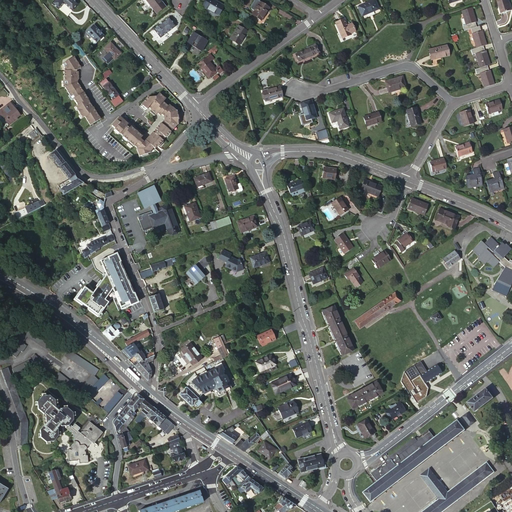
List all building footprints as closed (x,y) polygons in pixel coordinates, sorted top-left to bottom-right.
[(70,7),(74,4),(70,0),(52,0),(50,3),(55,8),(61,3),(68,10),(70,7)] [(164,8),(159,0),(148,0),(151,5),(150,5),(155,14),(164,8)] [(210,0),(208,0),(203,8),(218,17),(224,8),(210,0)] [(511,4),(510,0),(500,0),(502,4),(504,12),(511,9),(511,4)] [(260,3),(252,16),(261,22),(269,9),(260,3)] [(376,5),(360,10),(362,20),(379,15),(376,5)] [(456,16),(460,30),(463,29),(473,26),(471,21),(473,20),(469,7),(459,10),(460,15),(456,16)] [(170,18),(155,30),(162,38),(176,26),(170,18)] [(341,42),(349,39),(349,37),(354,35),(351,27),(346,28),(344,23),(336,25),(341,42)] [(104,36),(93,25),(85,32),(96,43),(104,36)] [(473,47),(480,45),(484,44),(479,29),(478,29),(477,25),(473,26),(463,29),(464,34),(469,32),(473,47)] [(246,33),(238,27),(230,40),(238,45),(246,33)] [(194,32),(191,36),(188,42),(192,45),(202,51),(208,41),(194,32)] [(121,54),(110,43),(103,49),(114,60),(121,54)] [(438,56),(446,54),(445,51),(444,47),(443,44),(424,49),(427,59),(438,56)] [(473,52),(477,67),(484,65),(487,64),(483,49),(482,49),(480,45),(473,47),(467,49),(468,54),(473,52)] [(311,53),(297,58),(298,61),(299,64),(310,61),(310,62),(316,60),(315,58),(321,56),(319,51),(318,51),(317,50),(310,52),(311,53)] [(82,65),(75,54),(64,61),(66,64),(68,64),(68,68),(66,68),(66,84),(74,97),(75,96),(79,102),(77,104),(84,115),(86,113),(92,122),(102,116),(94,104),(89,97),(89,96),(87,93),(78,79),(81,75),(79,74),(80,74),(79,69),(76,69),(82,65)] [(219,71),(222,69),(223,68),(220,65),(217,69),(211,62),(212,61),(212,60),(214,58),(212,55),(200,65),(203,69),(204,68),(209,73),(208,74),(211,78),(219,71)] [(212,61),(211,62),(217,69),(220,65),(214,58),(212,60),(212,61)] [(477,67),(472,68),(474,74),(478,73),(482,86),(491,83),(487,70),(486,70),(484,65),(477,67)] [(403,76),(385,82),(387,88),(389,93),(401,89),(407,87),(403,76)] [(103,87),(109,83),(105,78),(100,83),(103,87)] [(103,87),(117,106),(123,101),(110,85),(109,83),(103,87)] [(282,96),(279,87),(266,91),(262,92),(264,99),(265,102),(282,97),(282,96)] [(166,99),(159,94),(156,97),(149,94),(142,101),(148,106),(150,104),(152,106),(152,107),(157,112),(158,110),(161,113),(163,111),(165,113),(165,118),(163,121),(162,120),(157,126),(157,127),(155,129),(154,129),(147,138),(143,134),(144,134),(132,124),(131,124),(129,122),(129,121),(121,114),(113,123),(116,125),(115,126),(121,131),(121,130),(124,132),(124,133),(135,143),(136,143),(138,145),(138,146),(138,154),(150,153),(150,152),(153,148),(155,149),(157,146),(158,147),(163,141),(162,140),(165,138),(170,132),(171,132),(178,124),(178,119),(177,112),(169,105),(168,106),(163,102),(166,99)] [(497,98),(482,103),(485,112),(500,107),(497,98)] [(0,110),(0,115),(2,118),(13,109),(9,103),(0,110)] [(311,103),(302,106),(307,122),(317,119),(312,103),(311,103)] [(413,106),(404,109),(405,114),(409,125),(418,122),(417,118),(413,106)] [(468,108),(458,111),(462,125),(472,122),(468,108)] [(2,118),(8,125),(19,116),(13,109),(2,118)] [(344,109),(330,113),(332,120),(333,123),(339,121),(340,123),(338,124),(340,130),(348,128),(350,127),(346,116),(344,109)] [(369,126),(381,122),(378,113),(362,118),(365,127),(369,126)] [(511,129),(510,125),(501,128),(506,142),(511,139),(511,129)] [(326,129),(316,132),(318,139),(328,135),(326,129)] [(38,137),(33,131),(28,135),(32,141),(38,137)] [(467,143),(452,147),(455,157),(470,152),(467,143)] [(62,159),(55,150),(49,155),(68,180),(74,175),(74,174),(69,168),(62,159)] [(511,154),(505,156),(506,162),(502,163),(505,172),(511,170),(511,154)] [(444,168),(441,157),(426,161),(429,172),(444,168)] [(336,180),(337,168),(324,166),(323,179),(336,180)] [(479,178),(477,171),(475,166),(469,167),(471,173),(463,175),(467,187),(472,185),(471,184),(480,181),(479,178)] [(497,171),(496,170),(489,172),(491,177),(483,179),(487,191),(492,190),(491,188),(501,185),(501,184),(500,180),(497,171)] [(208,174),(194,179),(196,188),(211,183),(208,174)] [(71,183),(76,180),(74,175),(68,180),(71,183)] [(233,177),(224,180),(228,193),(236,190),(237,190),(236,185),(233,177)] [(77,187),(84,183),(77,179),(76,180),(71,183),(59,190),(62,195),(72,189),(77,187)] [(292,193),(305,188),(301,179),(288,184),(292,193)] [(377,199),(381,188),(364,182),(360,194),(366,196),(367,195),(377,199)] [(141,194),(138,196),(142,206),(146,208),(150,206),(151,206),(154,204),(160,201),(154,188),(150,190),(141,194)] [(105,194),(97,190),(95,194),(105,199),(105,194)] [(31,212),(45,205),(42,199),(24,208),(25,208),(25,210),(27,214),(31,212)] [(104,208),(105,203),(97,199),(95,201),(99,210),(104,208)] [(347,211),(339,199),(330,205),(338,217),(347,211)] [(423,217),(427,207),(411,201),(407,211),(423,217)] [(194,204),(184,207),(187,214),(188,214),(191,222),(200,219),(194,204)] [(173,218),(176,217),(174,213),(172,214),(169,206),(159,209),(160,211),(157,213),(157,214),(154,215),(154,214),(153,214),(152,214),(151,212),(143,215),(142,215),(142,216),(141,216),(141,217),(141,218),(141,219),(142,220),(139,221),(138,221),(142,232),(152,229),(153,230),(152,227),(164,223),(167,230),(168,234),(172,233),(178,231),(173,218)] [(25,208),(14,213),(17,219),(20,218),(27,214),(25,210),(25,208)] [(106,225),(109,224),(108,223),(106,217),(103,211),(96,214),(102,227),(106,225)] [(453,231),(458,219),(440,211),(435,222),(446,226),(446,227),(453,231)] [(253,216),(237,222),(240,233),(246,231),(246,230),(256,226),(253,216)] [(314,230),(310,221),(297,227),(301,236),(314,230)] [(113,234),(106,237),(106,238),(109,243),(115,240),(115,239),(113,234)] [(352,247),(342,234),(333,240),(343,254),(352,247)] [(410,243),(406,236),(395,242),(396,244),(393,246),(398,255),(401,253),(400,250),(410,243)] [(104,245),(102,240),(101,239),(86,246),(87,249),(81,252),(82,254),(82,255),(82,256),(83,257),(85,258),(96,250),(98,249),(98,250),(100,249),(99,248),(104,245)] [(498,249),(489,242),(483,249),(480,247),(472,256),(479,262),(477,264),(484,270),(487,267),(494,272),(499,267),(506,272),(497,287),(511,294),(511,291),(511,267),(508,266),(504,262),(510,254),(503,249),(500,247),(498,249)] [(222,250),(218,259),(225,262),(226,261),(227,262),(228,263),(226,264),(225,267),(236,272),(243,270),(242,268),(246,267),(243,260),(240,261),(239,259),(237,260),(230,257),(231,254),(222,250)] [(459,261),(453,252),(442,260),(447,268),(459,261)] [(103,274),(104,278),(99,284),(98,283),(96,286),(97,287),(93,293),(84,287),(80,293),(79,292),(74,299),(82,305),(83,304),(88,308),(87,309),(98,317),(108,302),(107,301),(109,299),(106,297),(113,289),(121,310),(138,302),(134,293),(132,294),(130,289),(132,288),(123,267),(121,267),(119,263),(121,262),(117,253),(100,260),(106,273),(103,274)] [(388,262),(381,253),(369,261),(375,270),(388,262)] [(265,254),(249,259),(253,269),(261,266),(260,265),(268,263),(265,254)] [(210,267),(206,256),(197,267),(188,277),(195,282),(194,283),(196,284),(199,286),(205,278),(203,275),(210,267)] [(164,262),(163,262),(165,268),(170,267),(171,266),(169,260),(164,262)] [(165,268),(163,262),(150,266),(151,270),(152,273),(165,269),(165,268)] [(314,281),(315,284),(323,280),(323,281),(328,279),(323,268),(309,274),(312,282),(314,281)] [(362,283),(353,269),(344,275),(347,280),(349,279),(355,287),(362,283)] [(139,274),(141,280),(148,278),(146,272),(139,274)] [(149,286),(145,288),(146,291),(149,298),(157,295),(156,290),(151,292),(151,290),(150,290),(149,286)] [(109,299),(107,301),(108,302),(110,300),(113,298),(118,311),(121,310),(113,289),(106,297),(109,299)] [(365,313),(353,322),(359,330),(364,326),(371,321),(387,310),(388,310),(394,306),(400,301),(394,293),(381,302),(365,313)] [(158,295),(157,295),(149,298),(148,298),(154,313),(155,313),(163,310),(158,295)] [(334,307),(323,311),(326,320),(340,351),(341,355),(352,351),(334,307)] [(440,320),(436,314),(430,318),(431,319),(434,324),(440,320)] [(107,331),(103,334),(110,341),(110,342),(120,333),(118,331),(117,331),(115,332),(110,327),(107,331)] [(271,330),(258,337),(262,346),(276,340),(271,330)] [(135,342),(148,335),(149,335),(147,331),(136,336),(133,337),(128,340),(124,343),(126,347),(128,346),(132,344),(134,343),(135,342)] [(31,333),(28,338),(27,339),(49,354),(54,348),(31,333)] [(18,341),(18,343),(10,355),(16,359),(20,352),(22,354),(27,347),(23,345),(27,339),(28,338),(21,334),(17,341),(18,341)] [(225,349),(223,345),(222,342),(220,338),(213,341),(220,356),(221,359),(228,356),(225,349)] [(127,359),(128,360),(133,356),(134,355),(138,352),(132,344),(128,346),(126,347),(120,352),(121,352),(124,356),(127,359)] [(201,358),(190,344),(181,351),(192,365),(201,358)] [(65,354),(93,374),(95,375),(99,369),(69,349),(65,354)] [(139,364),(145,360),(144,358),(143,356),(142,354),(141,353),(140,351),(138,352),(134,355),(133,356),(139,364)] [(358,352),(340,362),(355,388),(373,378),(358,352)] [(147,363),(152,361),(153,358),(154,356),(154,353),(144,358),(145,360),(147,363)] [(29,362),(11,368),(14,375),(32,369),(31,364),(38,369),(43,363),(34,356),(29,362)] [(271,356),(256,362),(260,370),(265,368),(265,370),(275,365),(271,356)] [(149,374),(151,372),(151,371),(151,370),(147,364),(147,363),(145,360),(139,364),(137,365),(134,366),(135,368),(138,371),(141,374),(143,376),(146,373),(147,374),(148,373),(149,374)] [(440,374),(436,366),(427,372),(424,367),(422,363),(404,374),(401,383),(407,391),(417,403),(426,397),(426,396),(427,391),(427,389),(426,388),(424,384),(429,381),(433,378),(434,377),(436,376),(440,374)] [(9,366),(1,369),(4,376),(15,406),(20,423),(20,445),(22,445),(22,450),(27,450),(27,437),(28,422),(23,410),(16,387),(9,366)] [(193,381),(186,388),(197,399),(202,394),(203,394),(209,392),(218,395),(218,396),(231,389),(220,367),(197,378),(197,380),(195,381),(194,382),(193,381)] [(76,394),(81,389),(59,372),(55,378),(76,394)] [(95,375),(93,374),(81,389),(86,393),(99,378),(95,375)] [(86,394),(91,398),(108,379),(103,375),(86,394)] [(292,375),(271,384),(276,394),(285,390),(284,389),(296,384),(292,375)] [(375,383),(346,399),(352,409),(381,393),(375,383)] [(161,395),(163,397),(166,392),(165,390),(166,389),(165,387),(157,391),(158,393),(161,395)] [(179,395),(179,396),(190,407),(191,406),(193,405),(197,408),(201,403),(197,400),(197,399),(186,388),(185,388),(179,395)] [(492,398),(485,389),(468,403),(475,412),(492,398)] [(103,408),(105,410),(108,413),(122,395),(116,391),(103,408)] [(72,450),(71,451),(69,452),(68,452),(68,462),(69,462),(77,461),(77,460),(79,460),(79,463),(80,464),(88,463),(89,462),(88,456),(88,455),(86,455),(86,452),(85,452),(85,450),(87,449),(87,448),(86,446),(88,444),(89,444),(91,442),(94,444),(102,436),(104,433),(90,422),(84,430),(84,432),(82,432),(81,434),(78,432),(80,429),(75,424),(73,427),(70,425),(73,421),(72,413),(66,408),(58,409),(57,411),(54,408),(53,401),(48,396),(41,398),(36,403),(37,411),(45,417),(46,424),(41,432),(42,439),(47,443),(55,442),(59,437),(58,429),(60,426),(62,427),(64,426),(65,428),(66,428),(73,435),(74,443),(70,448),(72,450)] [(149,405),(138,396),(136,397),(129,405),(124,411),(130,416),(130,415),(131,415),(133,412),(138,407),(142,410),(139,414),(140,415),(135,422),(138,425),(143,418),(144,418),(145,417),(152,408),(149,405)] [(293,401),(278,408),(283,419),(298,412),(293,401)] [(389,410),(384,412),(389,421),(391,419),(400,414),(404,411),(400,403),(395,406),(394,405),(390,407),(388,407),(388,409),(389,410)] [(152,408),(145,417),(164,432),(171,423),(167,420),(163,416),(158,412),(152,408)] [(120,415),(118,417),(124,423),(126,421),(127,419),(130,416),(124,411),(120,415)] [(473,423),(467,414),(465,416),(462,418),(469,427),(472,425),(473,423)] [(124,423),(118,417),(114,422),(114,423),(114,424),(113,424),(117,436),(119,435),(118,431),(119,429),(123,424),(124,423)] [(366,420),(358,425),(360,430),(361,430),(360,431),(364,438),(373,433),(366,420)] [(307,421),(291,428),(295,437),(311,431),(307,421)] [(433,439),(387,475),(376,483),(364,493),(371,502),(464,431),(456,421),(433,439)] [(175,426),(171,423),(164,432),(167,435),(175,426)] [(123,424),(119,429),(122,436),(130,433),(123,424)] [(236,425),(229,429),(227,430),(225,431),(231,435),(241,429),(237,424),(236,425)] [(387,475),(433,439),(426,430),(421,434),(417,437),(416,435),(384,460),(385,462),(380,466),(387,475)] [(231,435),(225,431),(217,435),(220,437),(229,443),(231,444),(232,445),(236,439),(231,435)] [(267,433),(266,432),(260,437),(263,440),(266,438),(266,437),(268,435),(267,433)] [(235,447),(243,452),(250,446),(259,438),(256,435),(248,441),(247,441),(243,444),(239,442),(234,446),(235,447)] [(121,449),(128,447),(127,446),(129,445),(128,441),(126,440),(125,441),(122,436),(117,437),(118,438),(121,449)] [(167,439),(170,446),(178,443),(180,442),(177,436),(167,439)] [(155,439),(146,442),(147,448),(157,444),(155,439)] [(161,441),(163,448),(168,446),(169,446),(170,446),(167,439),(161,441)] [(169,446),(168,446),(169,450),(171,449),(173,454),(171,455),(172,458),(174,463),(185,460),(183,454),(182,454),(178,443),(170,446),(169,446)] [(264,443),(258,451),(262,455),(263,454),(270,458),(275,451),(264,443)] [(312,456),(296,460),(299,472),(317,468),(322,467),(319,454),(312,456)] [(144,461),(128,466),(131,476),(148,470),(144,461)] [(289,463),(287,465),(277,475),(285,480),(295,470),(294,469),(289,463)] [(441,511),(493,472),(486,463),(447,493),(429,469),(421,476),(439,500),(422,511),(441,511)] [(237,468),(236,467),(225,477),(222,481),(226,485),(229,483),(228,482),(229,481),(230,480),(231,481),(236,476),(241,471),(239,470),(237,468)] [(154,479),(161,477),(160,472),(159,470),(158,469),(152,471),(154,479)] [(49,473),(53,486),(54,490),(55,490),(60,488),(58,481),(60,480),(57,470),(54,471),(49,473)] [(247,476),(241,471),(236,476),(243,482),(247,485),(251,480),(247,476)] [(72,475),(69,477),(74,488),(78,486),(72,475)] [(262,488),(251,480),(247,485),(243,489),(242,491),(242,492),(245,494),(249,488),(251,490),(254,491),(253,493),(255,494),(257,494),(257,493),(258,494),(262,488)] [(309,484),(302,480),(302,481),(299,485),(305,489),(309,484)] [(61,491),(60,488),(55,490),(54,490),(53,486),(45,489),(53,501),(59,499),(60,503),(61,503),(61,504),(65,503),(65,502),(71,499),(68,489),(61,491)] [(145,509),(139,511),(173,511),(178,511),(203,502),(199,492),(192,494),(170,501),(145,509)] [(511,496),(497,507),(499,511),(511,502),(511,496)] [(283,498),(282,497),(275,506),(274,507),(277,510),(278,509),(280,510),(282,508),(287,501),(283,498)] [(483,504),(477,497),(468,503),(474,511),(483,504)] [(288,501),(287,501),(282,508),(283,509),(280,511),(284,511),(290,509),(295,506),(294,505),(292,504),(288,501)]
